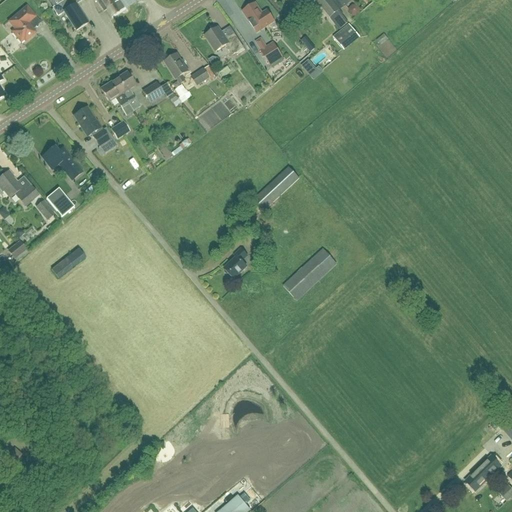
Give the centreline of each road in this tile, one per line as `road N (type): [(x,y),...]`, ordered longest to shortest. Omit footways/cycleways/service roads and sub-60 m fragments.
road 1 (unclassified): [(396,511),(41,101)]
road 2 (tertiary): [(41,101),(162,23)]
